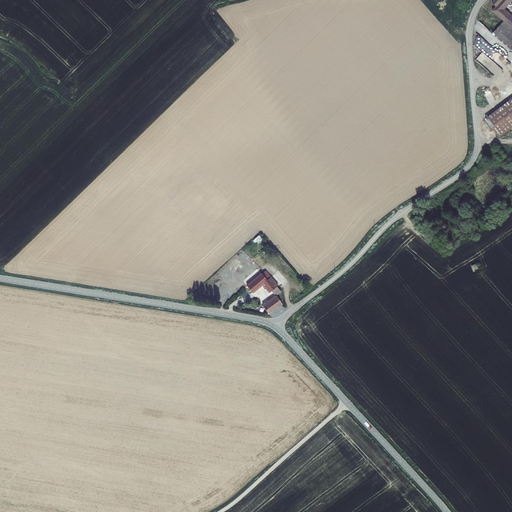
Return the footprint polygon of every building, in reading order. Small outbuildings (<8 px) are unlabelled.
[(492,11),(511,28),(511,15),(505,9),(511,1),(511,0),(494,0),(492,3),(496,7),(492,11)] [(511,28),(504,21),(493,34),(511,51),(511,28)] [(498,64),(483,52),(489,44),(480,37),(474,45),(482,51),(475,60),(491,73),(498,64)] [(489,87),(483,90),(489,102),(496,99),(489,87)] [(511,99),(485,119),(499,138),(511,129),(511,99)] [(267,281),(271,277),(265,271),(262,274),(267,281)] [(271,277),(267,281),(262,274),(261,273),(247,285),(253,293),(262,285),(270,293),(272,292),(275,296),(276,296),(281,292),(277,287),(278,285),(271,277)] [(283,305),(276,296),(275,296),(262,305),(263,307),(264,309),(269,315),(283,305)]
